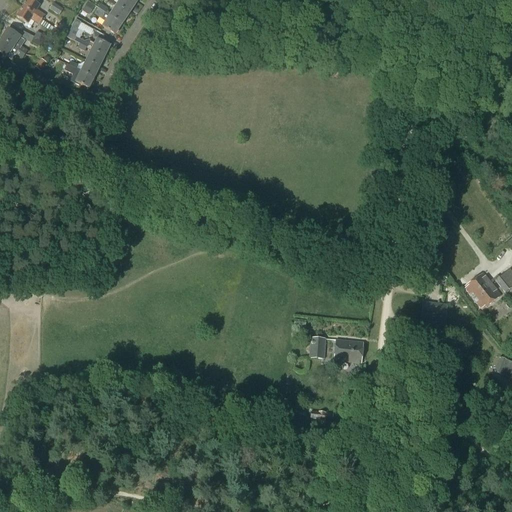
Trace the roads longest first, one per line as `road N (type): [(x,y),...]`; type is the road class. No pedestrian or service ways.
road 1 (track): [(0,151),(293,249)]
road 2 (unknown): [(247,511),(113,472),(48,474),(0,498)]
road 3 (residential): [(0,63),(97,107),(156,0)]
road 4 (unknown): [(405,331),(386,511)]
road 5 (track): [(511,445),(427,360)]
